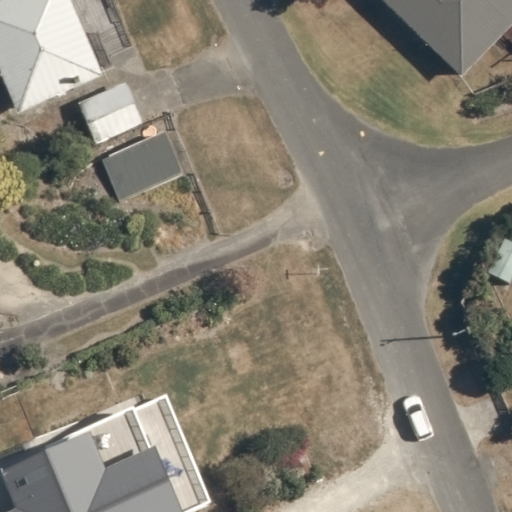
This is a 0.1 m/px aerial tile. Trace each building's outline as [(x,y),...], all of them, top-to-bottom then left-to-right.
[(73,0),(9,0),(0,4),(0,70),(20,117),(109,79),(73,0)] [(511,32),(511,0),(378,0),(463,83),(511,32)] [(146,127),(128,86),(77,108),(95,150),(146,127)] [(187,175),(168,134),(103,162),(121,203),(187,175)] [(95,436),(10,474),(24,511),(149,511),(131,469),(113,476),(95,436)]
